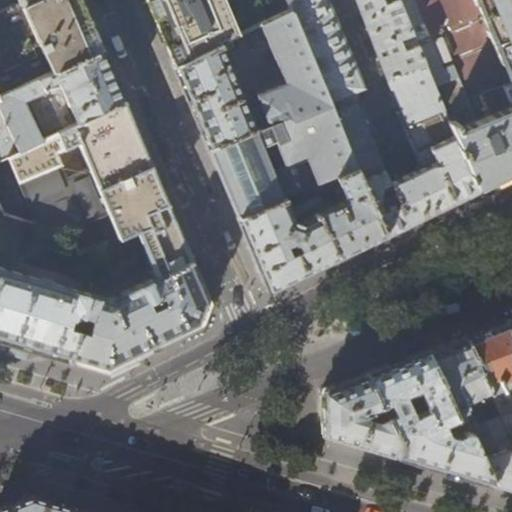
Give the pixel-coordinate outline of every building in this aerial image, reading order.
[(89,21),(80,0),(30,0),(19,5),(0,13),(0,93),(101,48),(95,35),(89,21)] [(151,0),(157,14),(173,51),(178,62),(230,38),(233,37),(217,0),(151,0)] [(286,0),(290,9),(356,166),(384,233),(430,211),(476,189),(474,184),(435,88),(415,41),(397,0),(286,0)] [(411,0),(397,0),(415,41),(427,36),(411,0)] [(511,0),(476,0),(511,83),(482,96),(488,117),(474,123),(457,80),(435,88),(474,184),(485,179),(511,165),(511,0)] [(356,166),(290,9),(260,24),(284,82),(256,93),(238,90),(222,51),(233,46),(230,38),(178,62),(173,65),(190,106),(237,216),(281,197),(271,170),(307,157),(317,182),(327,178),(335,175),(356,166)] [(0,113),(17,149),(122,100),(119,91),(101,48),(0,93),(0,113)] [(67,232),(99,218),(109,241),(138,229),(156,274),(157,275),(189,260),(176,227),(157,184),(122,100),(17,149),(8,154),(46,226),(67,232)] [(0,157),(8,154),(17,149),(0,113),(0,157)] [(323,200),(316,198),(289,211),(283,197),(281,197),(237,216),(247,240),(268,289),(290,278),(295,276),(353,248),(384,233),(356,166),(335,175),(342,192),(343,197),(342,200),(340,202),(332,206),(330,203),(329,201),(326,201),(325,202),(323,200)] [(327,178),(304,188),(308,195),(312,193),(313,194),(330,185),(327,178)] [(0,337),(2,338),(66,357),(85,291),(0,265),(0,256),(13,216),(3,213),(0,208),(0,337)] [(207,301),(189,260),(157,275),(156,274),(109,298),(85,291),(66,357),(85,362),(106,369),(142,351),(198,324),(203,310),(207,301)] [(470,333),(464,335),(501,417),(511,413),(511,338),(504,319),(470,333)] [(469,429),(492,479),(491,483),(511,489),(511,441),(501,417),(464,335),(431,348),(427,350),(456,416),(459,420),(462,421),(465,421),(469,429)] [(366,373),(398,442),(394,455),(432,466),(491,483),(492,479),(469,429),(461,433),(459,429),(454,426),(449,425),(441,425),(440,422),(456,416),(427,350),(389,364),(366,373)] [(386,452),(394,455),(398,442),(366,373),(340,383),(321,391),(323,434),(386,452)] [(511,413),(501,417),(511,441),(511,413)] [(60,511),(34,504),(28,502),(2,511),(60,511)]
